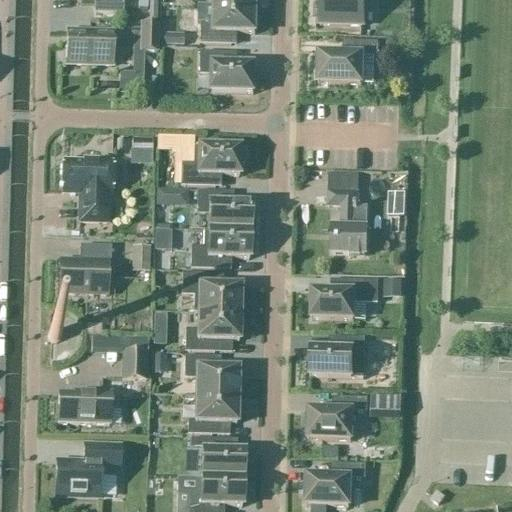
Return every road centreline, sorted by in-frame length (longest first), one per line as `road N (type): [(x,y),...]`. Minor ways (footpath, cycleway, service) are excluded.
road 1 (residential): [(37,120),(27,511)]
road 2 (residential): [(270,511),(277,126)]
road 3 (residential): [(277,126),(37,120)]
road 4 (residential): [(277,126),(281,0)]
road 5 (residential): [(42,0),(37,120)]
